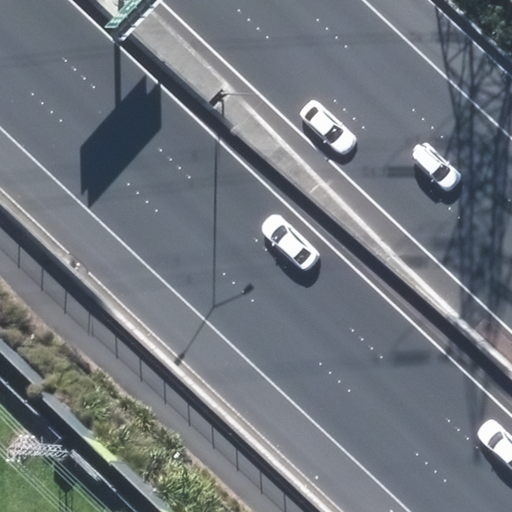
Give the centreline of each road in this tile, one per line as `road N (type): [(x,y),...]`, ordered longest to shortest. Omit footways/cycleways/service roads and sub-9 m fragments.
road 1 (motorway): [(462,511),(0,73)]
road 2 (motorway): [(232,0),(511,262)]
